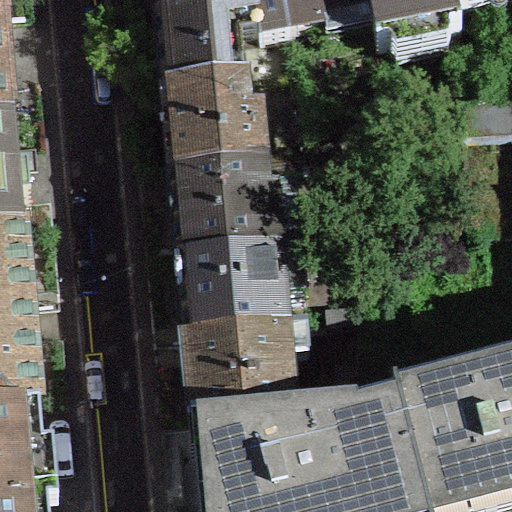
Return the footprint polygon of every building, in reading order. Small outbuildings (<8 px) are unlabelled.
[(0,0),(0,124),(14,124),(2,0),(0,0)] [(152,0),(154,15),(161,95),(241,88),(238,44),(258,40),(260,49),(290,42),(281,0),(152,0)] [(367,0),(281,0),(290,42),(326,35),(325,27),(371,17),(367,0)] [(367,0),(371,17),(379,56),(460,40),(456,19),(451,0),(367,0)] [(511,0),(451,0),(456,19),(511,7),(511,0)] [(247,88),(241,88),(161,95),(169,180),(267,171),(262,116),(250,117),(247,88)] [(21,207),(31,206),(28,176),(19,177),(14,124),(0,124),(0,235),(24,233),(21,207)] [(169,180),(176,265),(282,256),(277,197),(269,198),(267,171),(169,180)] [(0,235),(0,315),(31,313),(24,233),(0,235)] [(176,265),(183,346),(280,337),(277,311),(286,310),(282,256),(176,265)] [(0,315),(0,415),(40,412),(31,313),(0,315)] [(282,364),(280,337),(183,346),(190,430),(296,421),(291,363),(282,364)] [(511,511),(511,364),(394,395),(396,403),(425,511),(511,511)] [(425,511),(396,403),(356,414),(296,421),(190,430),(192,458),(196,511),(425,511)] [(0,511),(48,511),(40,412),(0,415),(0,511)]
